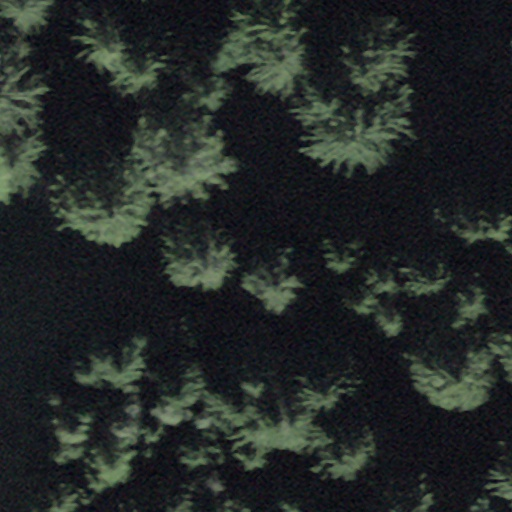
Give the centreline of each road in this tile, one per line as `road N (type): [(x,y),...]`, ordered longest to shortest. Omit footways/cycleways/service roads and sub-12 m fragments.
road 1 (track): [(137,173),(488,302),(511,299)]
road 2 (track): [(137,173),(0,224)]
road 3 (track): [(0,149),(137,173)]
